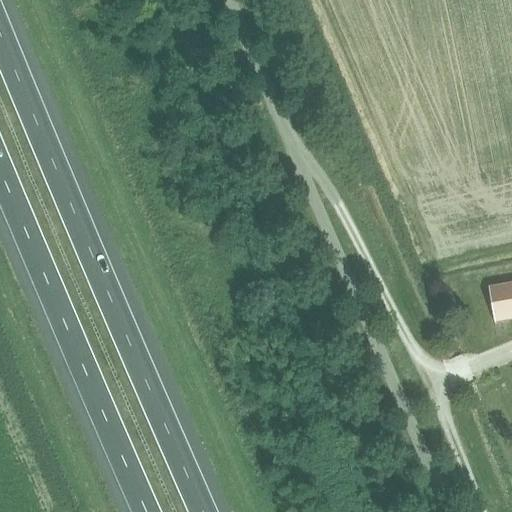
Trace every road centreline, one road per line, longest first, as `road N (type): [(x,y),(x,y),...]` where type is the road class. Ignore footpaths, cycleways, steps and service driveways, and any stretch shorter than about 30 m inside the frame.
road 1 (unclassified): [(441,511),(225,0)]
road 2 (motorway): [(202,511),(0,34)]
road 3 (motorway): [(0,170),(146,511)]
